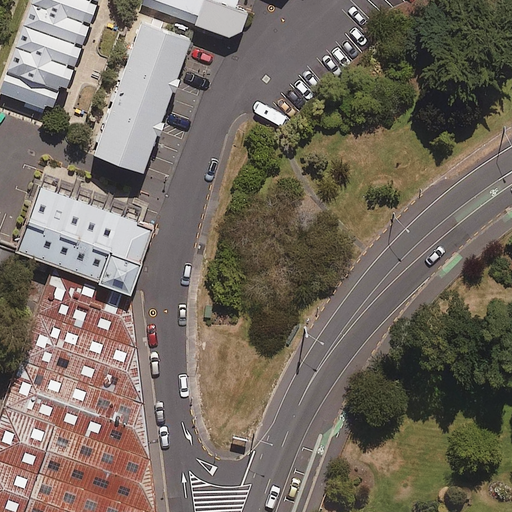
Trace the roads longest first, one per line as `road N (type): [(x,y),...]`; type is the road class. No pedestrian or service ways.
road 1 (residential): [(319,0),(248,66),(213,117),(190,176),(166,273),(177,434)]
road 2 (trunk): [(305,409),(328,345),(388,261),(511,158)]
road 3 (trunk): [(305,409),(396,290),(511,195)]
road 4 (residential): [(177,434),(217,472),(252,468),(291,445)]
